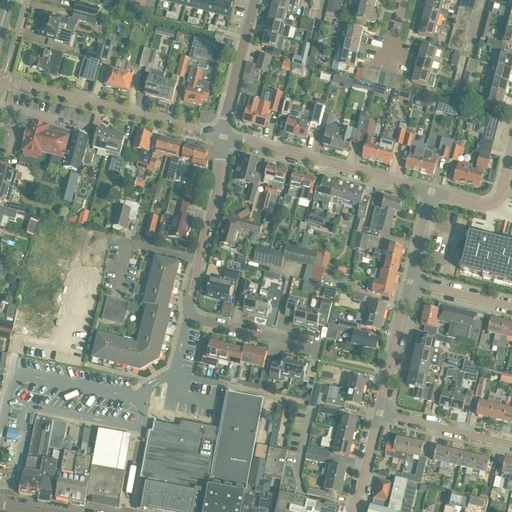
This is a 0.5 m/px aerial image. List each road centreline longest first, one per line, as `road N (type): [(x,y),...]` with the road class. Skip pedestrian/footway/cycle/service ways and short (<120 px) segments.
road 1 (residential): [(225,136),(2,80)]
road 2 (residential): [(225,136),(432,191)]
road 3 (residential): [(126,511),(148,387),(172,376),(186,317)]
road 4 (residential): [(186,317),(225,136)]
road 5 (residential): [(225,136),(254,0)]
road 6 (residential): [(318,349),(186,317)]
road 7 (residential): [(379,413),(511,443)]
road 8 (residential): [(379,413),(410,283)]
road 9 (unknown): [(199,260),(129,247),(114,294)]
road 10 (residential): [(432,191),(487,205),(497,200),(511,150)]
